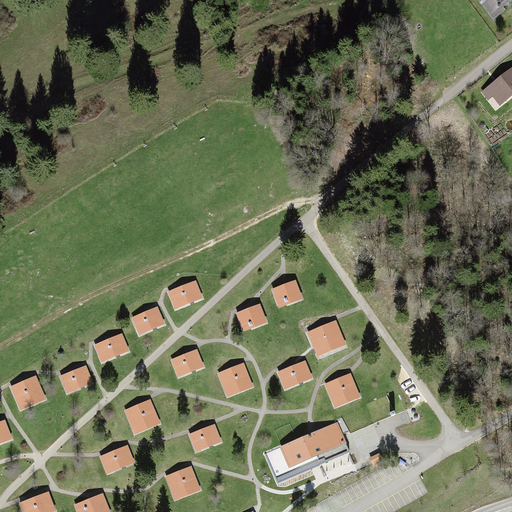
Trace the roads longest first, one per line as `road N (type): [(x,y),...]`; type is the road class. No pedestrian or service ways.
road 1 (residential): [(0,503),(303,220)]
road 2 (track): [(322,200),(288,205),(0,348)]
road 3 (residential): [(303,220),(361,163),(511,44)]
